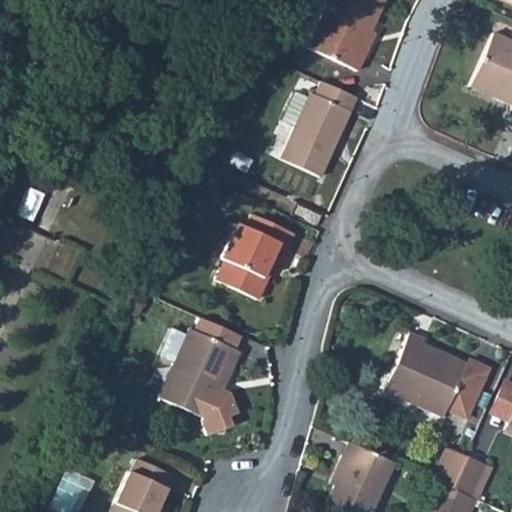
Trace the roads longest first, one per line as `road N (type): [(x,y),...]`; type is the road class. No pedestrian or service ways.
road 1 (track): [(149,0),(0,324)]
road 2 (residential): [(230,511),(280,449),(300,318),(344,242)]
road 3 (residential): [(511,327),(362,266),(344,242)]
road 4 (residential): [(400,138),(399,95),(437,0)]
road 5 (residential): [(344,242),(344,216),(377,149),(400,138)]
road 6 (residential): [(400,138),(511,182)]
